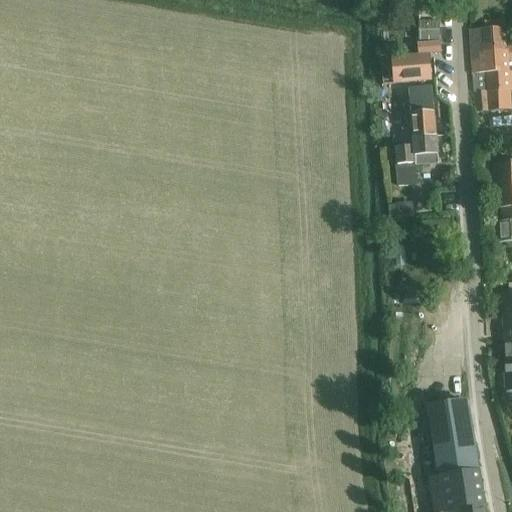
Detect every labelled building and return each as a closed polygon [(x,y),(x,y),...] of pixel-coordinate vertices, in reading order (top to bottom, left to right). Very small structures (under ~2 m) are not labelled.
[(438,22),(418,23),(418,42),(438,41),(438,22)] [(469,32),(470,49),(506,47),(504,22),(484,23),(485,31),(469,32)] [(416,45),(417,56),(430,55),(440,55),(439,44),(416,45)] [(511,46),(506,47),(470,49),(472,76),(473,88),(486,87),(486,93),(474,93),(476,113),(510,111),(506,55),(511,54),(511,46)] [(430,55),(392,58),(393,78),(431,76),(430,55)] [(412,129),(404,130),(405,148),(414,148),(413,140),(435,138),(432,100),(410,102),(412,129)] [(436,138),(435,138),(413,140),(414,148),(405,148),(396,149),(397,166),(396,166),(399,188),(417,186),(415,166),(438,164),(436,138)] [(497,244),(511,243),(511,165),(493,166),(495,210),(502,209),(503,223),(496,223),(497,244)] [(394,207),(387,208),(388,219),(395,219),(412,217),(411,204),(394,205),(394,207)] [(503,252),(492,252),(493,269),(504,269),(503,252)] [(511,295),(501,296),(502,320),(511,319),(511,295)] [(511,319),(502,320),(503,342),(511,342),(511,319)] [(511,342),(503,342),(505,365),(511,365),(511,342)] [(484,511),(474,442),(472,442),(466,402),(426,409),(433,449),(404,452),(409,480),(429,477),(434,511),(484,511)]
